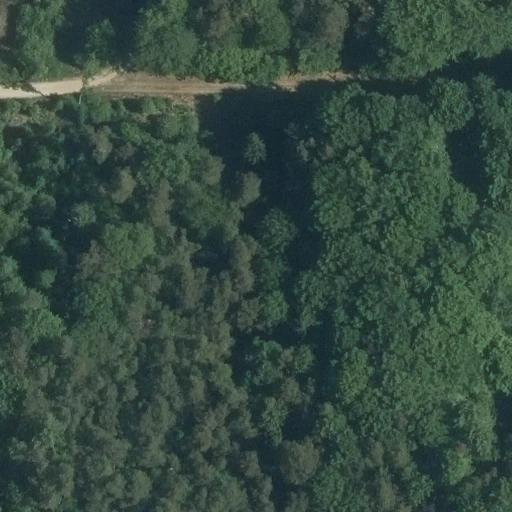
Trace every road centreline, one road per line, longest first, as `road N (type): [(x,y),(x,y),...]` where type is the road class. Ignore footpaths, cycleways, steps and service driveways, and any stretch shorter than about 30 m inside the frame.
road 1 (track): [(511,85),(126,84)]
road 2 (track): [(77,86),(145,45),(181,0)]
road 3 (track): [(126,84),(0,87)]
